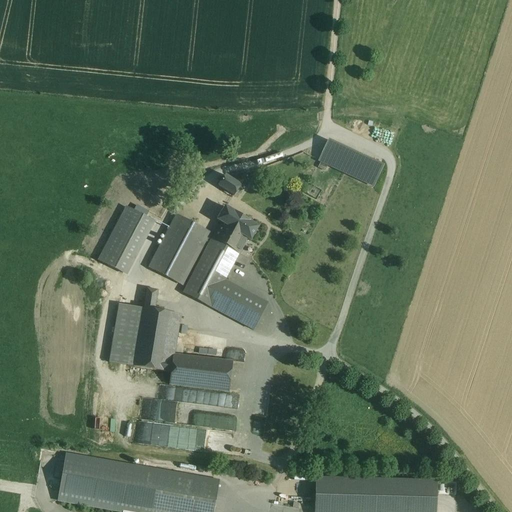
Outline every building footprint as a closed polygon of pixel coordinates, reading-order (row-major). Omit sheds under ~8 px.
[(329,141),(320,159),(319,161),(345,173),(374,187),(383,167),(329,141)] [(241,186),(225,175),(219,186),(235,196),(241,186)] [(243,218),(226,207),(217,221),(221,223),(214,236),(213,238),(240,254),(247,239),(251,241),(259,228),(243,218)] [(127,208),(99,261),(105,264),(123,274),(151,221),(146,218),(127,208)] [(202,229),(177,216),(149,268),(187,288),(188,288),(187,288),(212,240),(213,238),(214,236),(202,229)] [(240,254),(213,238),(212,240),(187,288),(188,288),(187,288),(184,293),(253,330),(254,330),(258,321),(258,322),(259,321),(263,313),(263,312),(267,304),(268,304),(268,303),(267,303),(257,298),(257,297),(257,298),(247,292),(246,292),(236,287),(236,286),(225,281),(228,276),(229,275),(228,275),(240,254)] [(181,315),(155,311),(158,291),(148,289),(146,299),(144,309),(134,367),(171,373),(170,385),(229,392),(233,362),(174,355),(181,315)] [(109,363),(134,367),(144,309),(120,304),(109,363)] [(251,437),(263,439),(272,386),(260,384),(251,437)] [(214,511),(220,480),(67,455),(59,501),(122,511),(214,511)] [(298,477),(298,491),(310,492),(311,477),(298,477)] [(435,511),(437,482),(317,478),(315,511),(435,511)]
